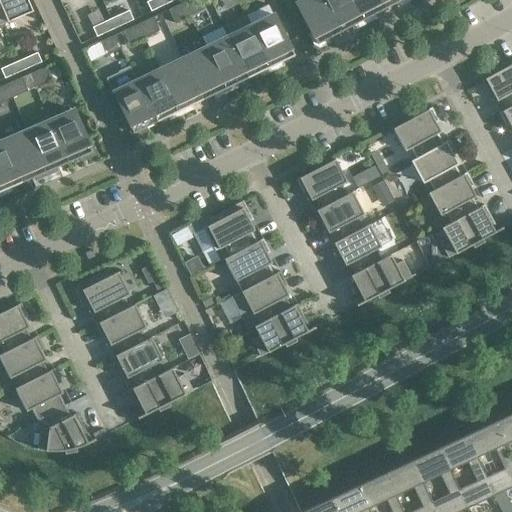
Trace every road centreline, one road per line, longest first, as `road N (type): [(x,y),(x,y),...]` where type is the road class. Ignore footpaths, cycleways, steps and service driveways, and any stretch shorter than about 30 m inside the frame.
road 1 (secondary): [(158,493),(511,306)]
road 2 (residential): [(29,260),(250,159)]
road 3 (residential): [(250,159),(435,59)]
road 4 (residential): [(106,416),(29,260)]
road 5 (residential): [(511,201),(435,59)]
road 6 (residential): [(325,300),(250,159)]
